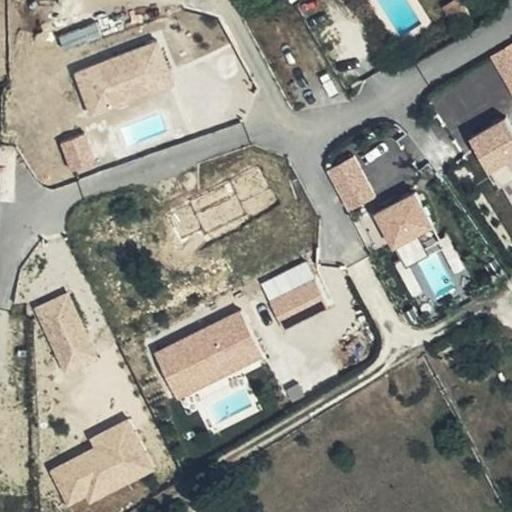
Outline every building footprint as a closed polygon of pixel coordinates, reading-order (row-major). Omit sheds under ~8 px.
[(458,22),(473,12),(465,0),(450,0),(446,3),(458,22)] [(160,40),(80,69),(95,109),(174,80),(160,40)] [(511,43),(496,54),(511,81),(511,43)] [(474,130),(497,181),(511,174),(511,167),(508,157),(511,155),(511,115),(511,113),(474,130)] [(377,191),(358,152),(332,165),(351,203),(377,191)] [(436,222),(418,188),(380,208),(409,262),(431,251),(420,230),(436,222)] [(315,276),(274,297),(288,325),(330,305),(315,276)] [(100,352),(71,288),(40,302),(69,367),(100,352)] [(243,309),(161,347),(182,391),(264,352),(243,309)] [(95,495),(159,463),(134,413),(95,432),(100,442),(58,464),(74,496),(92,488),(95,495)]
